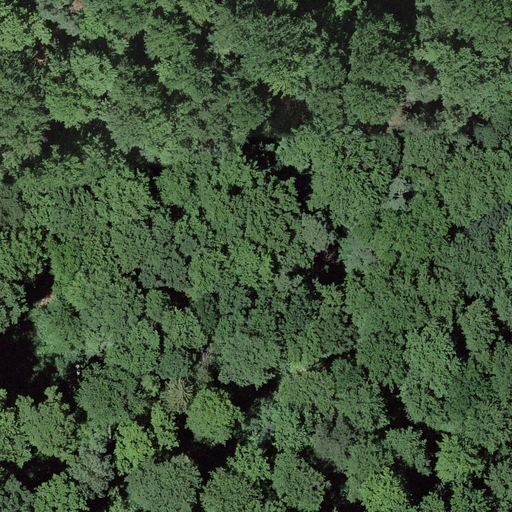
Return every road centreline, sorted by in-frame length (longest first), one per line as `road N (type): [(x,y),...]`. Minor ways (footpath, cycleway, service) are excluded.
road 1 (track): [(159,0),(57,30),(0,35)]
road 2 (track): [(511,119),(411,0)]
